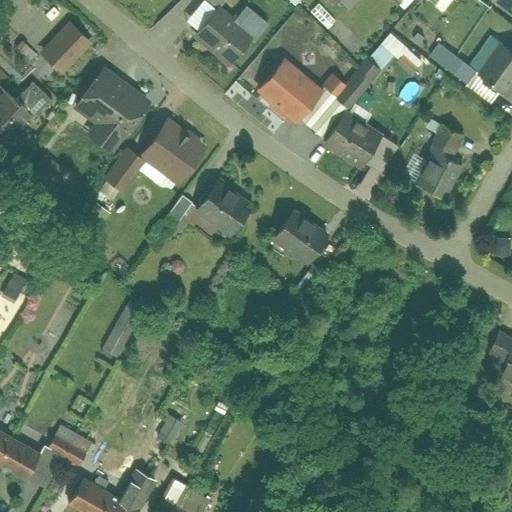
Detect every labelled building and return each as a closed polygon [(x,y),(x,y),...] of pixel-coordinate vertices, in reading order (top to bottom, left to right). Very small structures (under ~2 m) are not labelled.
[(358,0),(321,0),(326,5),(330,0),(333,0),(346,12),(358,0)] [(393,0),(402,8),(410,0),(393,0)] [(511,0),(495,0),(492,4),(511,19),(511,0)] [(243,6),(231,19),(252,38),(263,25),(243,6)] [(212,15),(189,41),(220,68),(243,41),(212,15)] [(58,74),(84,38),(58,19),(31,55),(58,74)] [(424,34),(414,47),(459,82),(470,69),(424,34)] [(469,59),(481,68),(465,91),(489,108),(498,96),(504,100),(511,88),(511,55),(505,50),(486,36),(469,59)] [(276,60),(249,90),(287,123),(314,92),(276,60)] [(67,104),(91,122),(79,137),(96,150),(108,135),(116,142),(145,105),(96,67),(67,104)] [(292,121),(314,140),(354,94),(333,75),(292,121)] [(2,88),(0,89),(0,137),(3,141),(29,111),(2,88)] [(341,116),(321,144),(352,166),(372,138),(341,116)] [(163,120),(138,156),(175,183),(201,147),(163,120)] [(434,131),(404,185),(434,202),(464,148),(434,131)] [(356,165),(375,178),(394,151),(375,138),(356,165)] [(36,161),(22,179),(39,193),(54,175),(36,161)] [(213,183),(190,211),(224,238),(246,209),(213,183)] [(173,197),(142,241),(155,250),(187,207),(173,197)] [(96,224),(105,211),(91,201),(82,214),(96,224)] [(289,214),(268,242),(300,265),(320,237),(289,214)] [(279,307),(295,317),(320,278),(305,268),(279,307)] [(0,291),(12,297),(21,276),(7,269),(0,285),(0,291)] [(98,348),(115,356),(138,308),(121,300),(98,348)] [(511,341),(495,333),(483,357),(499,364),(493,375),(511,384),(511,341)] [(51,430),(41,447),(74,466),(84,449),(51,430)] [(0,431),(0,467),(15,476),(30,449),(0,431)] [(169,476),(148,511),(197,511),(206,498),(169,476)] [(77,480),(62,508),(70,511),(133,511),(134,510),(77,480)]
